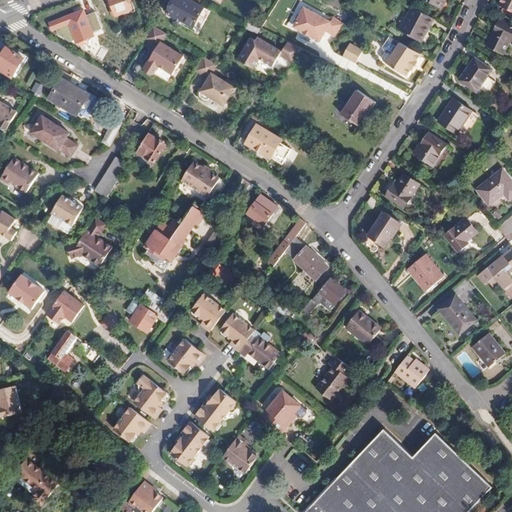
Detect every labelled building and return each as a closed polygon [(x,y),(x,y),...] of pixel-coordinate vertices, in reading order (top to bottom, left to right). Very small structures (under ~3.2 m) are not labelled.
[(134,6),(132,0),(112,0),(117,12),(134,6)] [(193,26),(204,6),(191,0),(168,0),(173,2),(167,13),(193,26)] [(447,2),(447,0),(420,0),(438,11),(445,0),(447,2)] [(511,12),(511,0),(504,0),(501,7),(511,12)] [(328,23),(302,6),(291,22),(300,28),(299,30),(308,36),(309,34),(317,39),(322,31),(331,37),(339,25),(330,19),(328,23)] [(416,44),(430,21),(409,9),(396,32),(416,44)] [(159,41),(164,32),(150,24),(142,38),(155,45),(157,47),(154,53),(150,53),(146,61),(147,64),(152,68),(155,67),(157,64),(171,73),(182,55),(159,41)] [(252,34),(255,29),(245,24),(242,29),(252,34)] [(506,57),(511,45),(511,28),(503,24),(490,49),(506,57)] [(256,39),(251,37),(237,60),(255,71),(262,58),(272,64),(280,52),(292,60),(299,49),(288,42),(283,51),(258,35),(256,39)] [(0,68),(8,74),(20,52),(1,41),(0,43),(0,68)] [(406,70),(411,62),(410,61),(414,54),(394,43),(386,55),(383,52),(379,53),(376,58),(377,60),(381,63),(380,64),(400,76),(405,69),(406,70)] [(351,64),(359,51),(345,44),(338,57),(351,64)] [(213,72),(218,64),(205,56),(196,70),(209,77),(211,78),(208,84),(205,85),(200,93),(201,96),(206,100),(209,99),(211,96),(225,105),(236,87),(213,72)] [(478,96),(493,74),(475,61),(460,83),(478,96)] [(80,119),(92,100),(61,80),(49,98),(80,119)] [(357,123),(373,99),(355,87),(339,110),(357,123)] [(19,111),(0,98),(0,121),(2,122),(2,127),(5,129),(9,127),(19,111)] [(464,142),(477,122),(471,118),(473,114),(455,101),(438,125),(464,142)] [(286,142),(261,125),(266,120),(257,115),(243,134),(251,140),(248,143),(273,158),(286,142)] [(69,142),(73,137),(46,119),(34,136),(61,155),(62,153),(72,160),(80,150),(69,142)] [(151,162),(162,145),(148,136),(137,152),(151,162)] [(434,169),(447,150),(429,138),(416,157),(434,169)] [(104,199),(125,165),(114,158),(92,192),(104,199)] [(219,177),(209,170),(208,172),(199,166),(201,164),(194,159),(181,177),(207,195),(219,177)] [(27,197),(41,178),(16,160),(3,180),(27,197)] [(209,170),(211,168),(202,162),(201,164),(199,166),(208,172),(209,170)] [(490,209),(504,197),(509,204),(511,201),(511,186),(501,173),(476,193),(490,209)] [(406,210),(421,187),(405,177),(397,189),(396,188),(389,199),(406,210)] [(67,228),(79,210),(60,197),(47,215),(67,228)] [(381,204),(374,199),(368,206),(375,211),(381,204)] [(272,220),(279,212),(263,200),(250,217),(265,229),(265,234),(271,239),(280,227),(272,220)] [(158,272),(201,213),(192,206),(178,224),(171,218),(164,226),(159,222),(140,247),(143,250),(139,255),(150,263),(148,265),(158,272)] [(24,235),(17,231),(21,224),(9,215),(0,217),(0,235),(5,236),(17,244),(24,235)] [(67,228),(47,215),(41,223),(61,237),(67,228)] [(387,250),(404,227),(388,216),(371,239),(387,250)] [(104,245),(96,239),(104,226),(92,218),(76,242),(97,254),(104,245)] [(293,236),(302,224),(295,219),(266,260),(273,265),(283,251),(293,236)] [(467,245),(478,235),(466,221),(445,239),(460,256),(469,247),(467,245)] [(33,245),(38,236),(29,231),(24,240),(33,245)] [(294,260),(306,248),(293,236),(283,251),(294,260)] [(97,271),(111,250),(104,245),(97,254),(76,242),(76,243),(63,246),(66,260),(81,259),(97,271)] [(316,280),(327,268),(306,248),(294,260),(316,280)] [(511,286),(511,282),(503,273),(511,266),(511,265),(511,250),(480,278),(487,286),(495,279),(506,292),(511,286)] [(259,285),(266,275),(260,271),(257,275),(253,272),(262,260),(257,257),(245,275),(259,285)] [(426,293),(444,279),(426,257),(408,271),(426,293)] [(285,274),(291,266),(280,259),(275,267),(285,274)] [(233,275),(229,272),(231,269),(225,265),(223,268),(217,263),(211,271),(226,283),(233,275)] [(31,312),(45,294),(21,276),(7,294),(31,312)] [(325,312),(341,293),(326,279),(315,292),(321,297),(315,303),(325,312)] [(97,304),(108,290),(101,284),(90,299),(97,304)] [(81,309),(60,293),(58,297),(80,310),(81,309)] [(208,333),(223,312),(202,296),(191,312),(191,317),(194,319),(198,317),(204,321),(201,325),(200,327),(208,333)] [(80,310),(58,297),(45,314),(59,324),(62,319),(70,324),(80,310)] [(284,321),(293,310),(280,299),(270,310),(284,321)] [(307,313),(314,305),(308,299),(300,308),(307,313)] [(477,323),(457,299),(440,312),(460,337),(477,323)] [(132,316),(140,305),(133,300),(125,310),(132,316)] [(155,314),(140,305),(132,316),(129,320),(145,331),(157,315),(155,314)] [(168,313),(160,308),(155,314),(157,315),(164,320),(168,313)] [(106,330),(115,319),(104,311),(95,322),(106,330)] [(366,347),(379,330),(355,313),(343,329),(366,347)] [(59,324),(45,314),(43,318),(56,327),(59,324)] [(248,336),(251,331),(229,315),(217,330),(218,335),(221,338),(225,334),(232,340),(229,344),(228,345),(237,352),(242,344),(248,336)] [(64,373),(76,356),(67,349),(74,338),(66,332),(46,360),(64,373)] [(229,344),(232,340),(225,334),(221,338),(229,344)] [(256,342),(248,336),(242,344),(237,352),(243,357),(246,354),(266,370),(279,354),(259,338),(256,342)] [(506,357),(489,336),(473,349),(491,370),(506,357)] [(199,365),(206,357),(185,339),(167,361),(183,374),(187,374),(189,371),(188,367),(193,361),(197,364),(199,365)] [(99,356),(86,347),(82,353),(91,360),(93,357),(96,359),(99,356)] [(413,390),(428,372),(417,363),(415,365),(412,363),(405,357),(392,373),(413,390)] [(192,370),(197,364),(193,361),(188,367),(192,370)] [(334,408),(352,386),(347,382),(354,375),(338,363),(332,370),(336,374),(318,395),(334,408)] [(159,408),(162,404),(167,403),(169,400),(169,397),(146,378),(139,386),(146,392),(136,405),(156,421),(164,412),(161,410),(159,408)] [(20,412),(15,385),(0,388),(0,406),(0,407),(0,415),(1,416),(20,412)] [(282,391),(259,417),(281,435),(292,422),(288,419),(299,406),(282,391)] [(215,437),(232,415),(236,415),(238,412),(237,409),(239,406),(222,394),(208,412),(205,409),(195,421),(215,437)] [(145,436),(152,427),(132,410),(116,431),(131,444),(135,443),(137,441),(137,437),(141,432),(143,434),(145,436)] [(452,511),(489,473),(431,418),(410,442),(380,414),(308,488),(333,511),(452,511)] [(195,463),(211,442),(191,426),(182,438),(187,441),(184,444),(182,444),(177,450),(179,451),(173,459),(189,471),(190,470),(194,470),(195,468),(195,463)] [(245,473),(257,459),(257,454),(254,451),(252,452),(250,455),(243,449),(245,446),(248,443),(239,436),(223,458),(245,473)] [(252,452),(245,446),(243,449),(250,455),(252,452)] [(42,464),(30,455),(19,469),(41,487),(36,494),(45,501),(62,481),(50,471),(42,464)] [(53,467),(45,461),(42,464),(50,471),(53,467)] [(139,511),(151,511),(160,500),(154,495),(147,490),(149,487),(142,482),(127,502),(135,508),(139,511)] [(135,508),(127,502),(124,505),(132,511),(135,508)]
